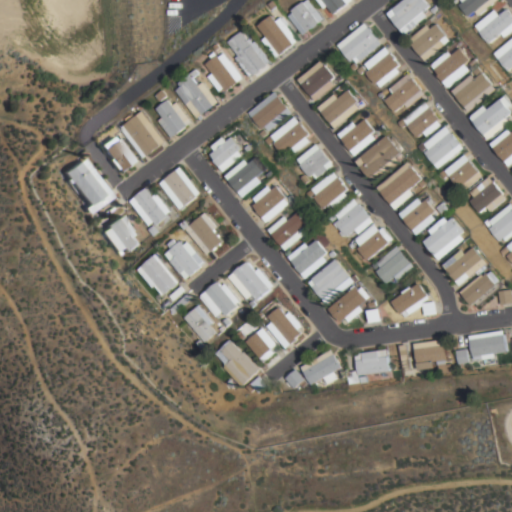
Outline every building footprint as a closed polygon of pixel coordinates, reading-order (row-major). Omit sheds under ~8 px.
[(318,0),(349,0),(351,2),(335,14),(327,5),(324,7),(321,3),(318,0)] [(399,0),(428,0),(432,4),(425,9),(428,14),(406,32),(388,10),(399,0)] [(494,0),(478,13),(475,10),(469,15),(458,2),(460,0),(494,0)] [(503,0),(511,11),(511,28),(504,35),(502,32),(489,43),(479,30),(474,23),(503,0)] [(289,17),(292,15),(290,13),(303,3),(304,4),(308,1),(323,21),(303,36),(289,17)] [(431,8),(436,4),(440,8),(434,12),(431,8)] [(277,55),(263,38),(268,34),(259,23),(273,12),(278,18),(282,15),(300,37),(277,55)] [(365,20),(382,41),(356,62),(352,57),(349,59),(336,42),(365,20)] [(428,22),(432,26),(438,21),(449,34),(444,38),(447,42),(425,59),(408,37),(428,22)] [(243,29),(249,37),(251,36),(254,40),(257,38),(273,58),(250,76),(236,56),(239,53),(229,39),(243,29)] [(511,65),(508,69),(497,56),(496,58),(492,53),(494,52),(493,51),(511,35),(511,65)] [(394,56),(394,57),(399,63),(395,65),(399,70),(379,86),(376,82),(374,83),(365,71),(368,68),(364,62),(386,45),(394,56)] [(438,73),(439,72),(431,62),(450,48),(453,52),(462,45),(471,58),(466,61),(471,68),(448,86),(438,73)] [(225,50),(245,76),(222,93),(208,75),(213,71),(206,62),(213,56),(210,53),(215,49),(220,54),(225,50)] [(476,56),(480,60),(474,65),(471,61),(476,56)] [(321,57),(335,74),(331,78),(335,83),(316,99),(298,77),(321,57)] [(197,116),(176,88),(181,84),(178,81),(197,67),(200,71),(194,76),(199,83),(204,80),(219,100),(197,116)] [(452,88),(472,71),(476,76),(484,69),(498,86),(469,109),(452,88)] [(425,93),(408,107),(404,102),(393,111),(384,99),(394,91),(390,86),(408,71),(425,93)] [(163,87),(167,93),(160,99),(155,94),(163,87)] [(336,92),(338,95),(350,87),(359,99),(357,101),(361,107),(335,127),(319,105),(336,92)] [(268,130),(265,126),(262,128),(249,111),(276,89),(293,111),(268,130)] [(486,104),(488,106),(507,93),(511,100),(511,104),(510,106),(511,108),(511,112),(508,115),(511,120),(488,138),(471,115),(486,104)] [(162,115),(156,107),(168,97),(173,103),(177,100),(192,120),(171,136),(158,118),(162,115)] [(402,128),(397,122),(426,99),(435,110),(434,111),(438,117),(437,118),(441,123),(426,135),(422,131),(416,135),(407,123),(402,128)] [(142,109),(165,139),(143,156),(120,126),(142,109)] [(296,114),(309,131),(306,134),(310,139),(295,151),(292,146),(283,153),(274,141),(276,139),(271,134),(296,114)] [(376,128),(372,131),(377,137),(356,154),(338,132),(354,119),(358,124),(367,117),(376,128)] [(437,167),(424,151),(428,148),(426,146),(421,150),(418,146),(446,123),(463,145),(437,167)] [(510,126),(511,128),(511,162),(510,164),(491,142),(510,126)] [(264,128),(267,132),(263,136),(259,133),(264,128)] [(111,133),(114,137),(120,132),(140,158),(122,172),(99,143),(111,133)] [(212,150),(214,148),(213,146),(226,135),(229,139),(237,133),(246,145),(241,148),(245,154),(225,169),(220,162),(219,163),(212,154),(214,153),(212,150)] [(374,181),(357,159),(390,133),(403,150),(397,155),(398,156),(403,152),(406,156),(401,160),(374,181)] [(269,135),(274,140),(269,144),(264,139),(269,135)] [(317,141),(334,163),(316,177),(313,173),(309,176),(299,164),(301,162),(297,157),(317,141)] [(250,143),(254,147),(250,151),(246,146),(250,143)] [(64,170),(81,157),(77,152),(83,148),(87,153),(82,157),(112,195),(90,212),(86,206),(89,203),(72,180),(70,182),(67,178),(69,177),(64,170)] [(482,175),(461,191),(448,175),(444,178),(440,172),(445,169),(465,153),(482,175)] [(247,157),(250,161),(259,154),(269,167),(259,175),(264,181),(244,196),(226,173),(247,157)] [(378,184),(410,159),(424,177),(411,187),(415,193),(396,208),(378,184)] [(296,165),(291,169),(288,165),(293,161),(296,165)] [(202,191),(180,209),(159,182),(181,165),(202,191)] [(335,169),(349,187),(345,190),(349,194),(334,206),(330,202),(323,207),(314,195),(317,193),(312,187),(335,169)] [(507,196),(490,210),(486,205),(479,211),(469,199),(473,195),(469,190),(489,174),(507,196)] [(426,177),(429,181),(423,185),(420,182),(426,177)] [(274,187),(279,183),(289,196),(288,197),(291,201),(267,221),(259,210),(260,210),(255,203),(259,200),(255,196),(271,184),(274,187)] [(146,186),(153,195),(157,191),(171,209),(167,213),(168,215),(164,218),(166,221),(160,225),(158,222),(156,224),(153,220),(148,224),(129,199),(146,186)] [(315,191),(310,195),(307,192),(311,187),(315,191)] [(420,195),(424,200),(431,194),(437,201),(433,204),(438,209),(433,213),(437,217),(417,233),(400,211),(420,195)] [(366,200),(373,209),(368,213),(374,220),(358,233),(354,228),(346,235),(335,222),(340,218),(335,212),(355,196),(362,204),(366,200)] [(452,209),(445,214),(438,206),(446,201),(452,209)] [(511,201),(511,202),(511,233),(505,239),(503,237),(499,241),(488,227),(492,224),(489,219),(511,201)] [(287,213),(291,218),(301,209),(311,221),(308,223),(312,228),(287,249),(269,228),(287,213)] [(207,256),(186,230),(181,224),(187,220),(191,225),(207,212),(219,227),(215,230),(224,242),(207,256)] [(330,221),(326,217),(332,212),(336,217),(330,221)] [(107,241),(101,234),(104,231),(103,230),(108,226),(106,223),(117,215),(117,216),(121,213),(137,233),(133,236),(137,242),(127,250),(123,246),(120,248),(123,252),(120,255),(117,250),(118,249),(110,239),(107,241)] [(433,232),(430,228),(447,214),(451,219),(455,216),(466,230),(462,233),(466,237),(439,258),(424,239),(433,232)] [(376,223),(380,228),(384,225),(394,237),(367,259),(358,247),(361,244),(356,238),(376,223)] [(159,231),(153,235),(147,228),(153,224),(159,231)] [(171,260),(171,259),(166,252),(172,247),(168,242),(174,237),(178,242),(181,239),(185,244),(189,240),(207,261),(186,278),(171,260)] [(289,255),(308,241),(311,244),(320,238),(330,251),(325,254),(329,259),(306,277),(289,255)] [(381,267),(377,261),(399,244),(416,265),(397,280),(394,275),(386,281),(377,270),(381,267)] [(490,261),(461,284),(444,263),(464,247),(467,252),(477,245),(490,261)] [(509,250),(503,255),(499,250),(506,245),(509,250)] [(179,281),(170,288),(161,294),(153,284),(151,286),(136,268),(157,252),(179,281)] [(328,303),(310,280),(339,257),(354,275),(357,273),(361,278),(328,303)] [(275,284),(255,300),(251,295),(245,299),(227,277),(230,275),(229,275),(234,270),(241,264),(242,265),(248,260),(256,269),(260,266),(275,284)] [(483,272),(485,274),(488,271),(489,272),(494,268),(506,283),(475,308),(461,290),(483,272)] [(240,299),(236,303),(238,305),(225,315),(222,311),(215,316),(199,296),(201,294),(200,293),(218,280),(222,285),(226,281),(240,299)] [(406,293),(404,290),(413,284),(414,286),(422,281),(432,297),(425,301),(424,302),(425,304),(405,316),(403,312),(402,313),(394,300),(406,293)] [(358,284),(361,287),(365,284),(373,295),(362,304),(365,308),(350,321),(346,316),(341,321),(330,307),(358,284)] [(511,288),(511,301),(501,303),(499,290),(511,288)] [(425,301),(437,300),(438,313),(426,314),(425,304),(425,301)] [(213,321),(209,325),(214,332),(203,341),(183,316),(199,303),(213,321)] [(274,320),(270,315),(281,305),(288,313),(293,310),(304,325),(300,328),(303,332),(297,336),(298,337),(286,347),(268,325),(274,320)] [(382,307),(384,320),(370,321),(369,308),(382,307)] [(225,317),(229,322),(225,326),(221,321),(225,317)] [(265,326),(278,343),(272,348),(280,358),(268,368),(247,340),(265,326)] [(504,328),(508,350),(493,353),(494,356),(481,359),(480,354),(472,356),(469,334),(504,328)] [(219,362),(221,360),(214,352),(231,337),(243,351),(245,350),(260,368),(240,386),(219,362)] [(199,338),(203,345),(199,348),(194,341),(199,338)] [(444,338),(447,358),(445,359),(446,363),(450,363),(451,371),(447,372),(438,373),(437,364),(426,365),(426,361),(416,362),(414,342),(444,338)] [(399,344),(406,343),(411,374),(404,375),(399,344)] [(336,378),(327,382),(324,376),(311,384),(301,365),(332,348),(342,366),(333,372),(336,378)] [(388,348),(391,370),(359,374),(356,352),(388,348)] [(467,348),(469,362),(457,363),(456,349),(467,348)] [(296,368),(304,378),(293,388),(284,377),(296,368)] [(358,370),(359,382),(348,384),(347,371),(358,370)] [(249,391),(244,385),(249,382),(259,375),(267,385),(257,393),(253,388),(249,391)] [(228,379),(233,385),(229,388),(224,382),(228,379)]
